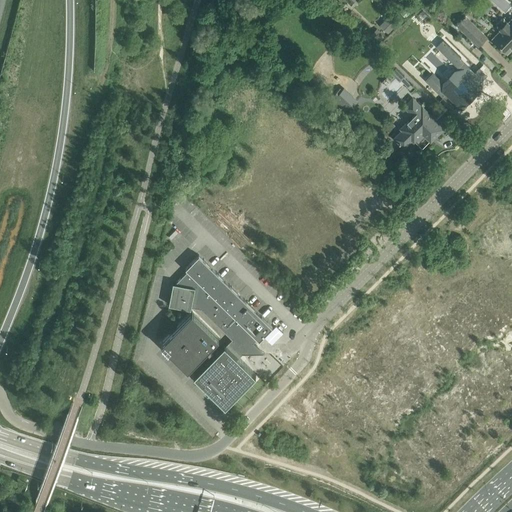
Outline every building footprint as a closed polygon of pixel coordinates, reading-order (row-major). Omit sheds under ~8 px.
[(477,46),(487,36),(466,15),(457,25),(477,46)] [(389,16),(379,25),(388,34),(397,24),(389,16)] [(511,17),(507,23),(506,21),(500,27),(503,30),(494,39),(507,52),(511,46),(511,17)] [(445,40),(439,46),(452,59),(454,57),(459,61),(462,58),(445,40)] [(435,74),(428,81),(445,97),(448,95),(457,104),(463,98),(467,102),(476,92),(473,88),(478,82),(472,76),(475,73),(468,65),(465,68),(464,67),(457,73),(455,71),(446,81),(448,83),(445,85),(435,74)] [(396,67),(387,75),(401,90),(410,81),(396,67)] [(348,110),(356,101),(343,89),(334,98),(348,110)] [(437,127),(432,122),(435,119),(422,106),(413,97),(403,107),(413,116),(407,121),(408,122),(408,121),(412,125),(405,131),(403,129),(395,137),(399,141),(398,142),(400,143),(404,147),(412,139),(414,140),(422,132),(429,139),(433,135),(434,136),(440,131),(437,127)] [(171,239),(178,232),(176,229),(169,236),(171,239)] [(265,353),(253,342),(257,338),(259,340),(272,326),(199,255),(186,268),(188,270),(175,283),(173,282),(169,304),(191,309),(191,306),(201,308),(232,338),(226,344),(225,343),(194,374),(225,405),(256,374),(239,357),(243,353),(265,353)] [(188,369),(219,337),(192,311),(161,343),(188,369)] [(283,333),(276,326),(265,337),(272,344),(283,333)]
